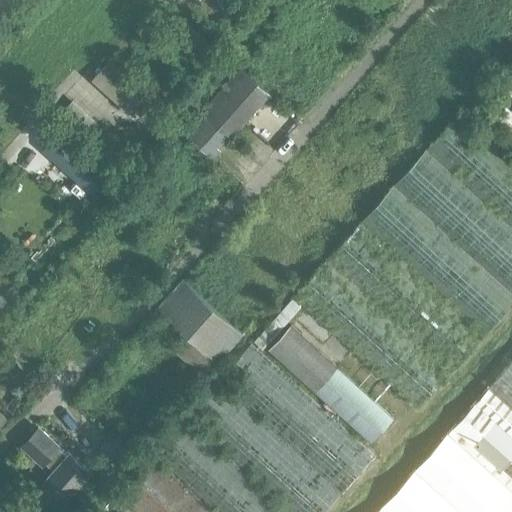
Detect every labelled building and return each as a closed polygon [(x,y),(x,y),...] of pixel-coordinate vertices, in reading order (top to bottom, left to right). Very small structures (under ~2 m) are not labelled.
[(127,111),(148,88),(112,54),(91,78),(127,111)] [(239,66),(182,131),(214,158),(271,93),(239,66)] [(511,72),(499,85),(511,96),(511,107),(510,109),(505,104),(494,115),(511,131),(511,72)] [(91,153),(108,133),(70,99),(53,119),(91,153)] [(511,158),(459,110),(293,294),(418,407),(511,302),(511,158)] [(84,169),(78,176),(91,188),(106,170),(93,159),(92,161),(81,152),(74,160),(84,169)] [(63,183),(53,195),(62,203),(72,192),(63,183)] [(218,361),(244,333),(182,279),(157,307),(218,361)] [(15,285),(7,294),(12,299),(20,289),(15,285)] [(0,292),(0,306),(1,308),(8,300),(0,292)] [(279,328),(299,305),(293,299),(254,342),(262,349),(280,330),(279,328)] [(251,342),(116,492),(137,511),(324,511),(375,455),(332,415),(336,410),(371,442),(394,417),(291,323),(268,348),(326,400),(321,406),(251,342)] [(205,376),(217,362),(187,336),(175,350),(205,376)] [(447,432),(375,511),(511,511),(511,358),(487,386),(452,426),(447,432)] [(57,505),(91,467),(71,449),(67,454),(57,445),(58,444),(37,425),(21,443),(42,461),(44,459),(54,468),(37,487),(57,505)] [(120,471),(134,456),(112,436),(98,451),(120,471)] [(131,511),(113,495),(97,511),(131,511)]
